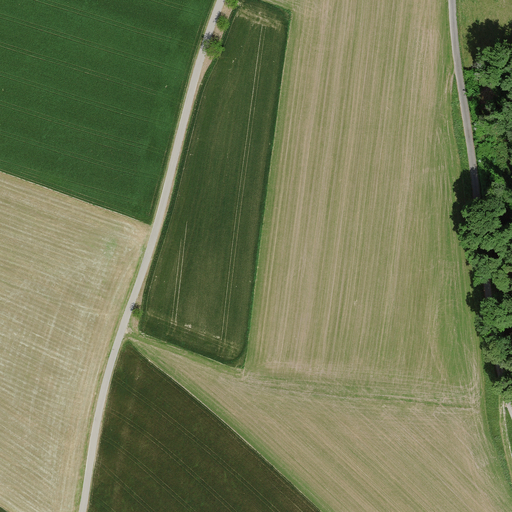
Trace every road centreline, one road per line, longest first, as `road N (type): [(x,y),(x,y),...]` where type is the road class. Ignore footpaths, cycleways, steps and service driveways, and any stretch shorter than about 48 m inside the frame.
road 1 (residential): [(221,0),(109,368),(81,511)]
road 2 (residential): [(452,0),(501,379),(511,410)]
